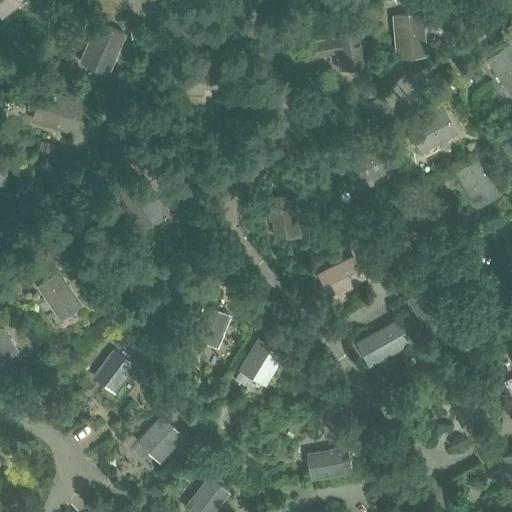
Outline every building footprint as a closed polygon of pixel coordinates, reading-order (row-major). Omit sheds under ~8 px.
[(0,0),(0,13),(2,16),(22,0),(0,0)] [(425,12),(395,15),(398,57),(428,55),(425,12)] [(98,21),(81,61),(110,74),(128,33),(98,21)] [(365,31),(311,40),(314,58),(338,54),(341,70),(370,65),(365,31)] [(511,41),(487,58),(511,94),(511,93),(511,41)] [(186,69),(186,94),(206,94),(206,87),(229,87),(229,61),(211,61),(211,69),(186,69)] [(241,88),(258,89),(258,76),(241,76),(241,88)] [(42,88),(33,117),(78,132),(88,102),(42,88)] [(445,107),(409,127),(424,153),(460,132),(445,107)] [(380,143),(343,164),(356,187),(393,166),(380,143)] [(0,153),(0,182),(9,184),(11,155),(0,153)] [(482,156),(457,171),(477,207),(503,193),(482,156)] [(142,176),(119,189),(140,226),(162,213),(153,197),(158,194),(149,179),(145,181),(142,176)] [(295,192),(270,196),(276,237),(302,232),(295,192)] [(411,212),(389,224),(409,260),(431,248),(411,212)] [(354,254),(318,272),(329,294),(365,276),(354,254)] [(57,269),(37,283),(60,317),(81,302),(57,269)] [(427,284),(407,296),(428,332),(448,320),(427,284)] [(232,315),(205,302),(191,335),(218,347),(232,315)] [(397,318),(358,341),(371,364),(410,340),(397,318)] [(1,326),(0,326),(0,362),(18,349),(1,326)] [(258,335),(239,367),(265,383),(284,351),(258,335)] [(116,393),(136,364),(113,347),(92,376),(116,393)] [(476,390),(454,400),(470,434),(492,424),(476,390)] [(161,461),(184,435),(160,413),(136,440),(161,461)] [(312,478),(352,470),(346,443),(306,451),(312,478)] [(184,505),(192,511),(212,511),(230,491),(210,474),(184,505)]
